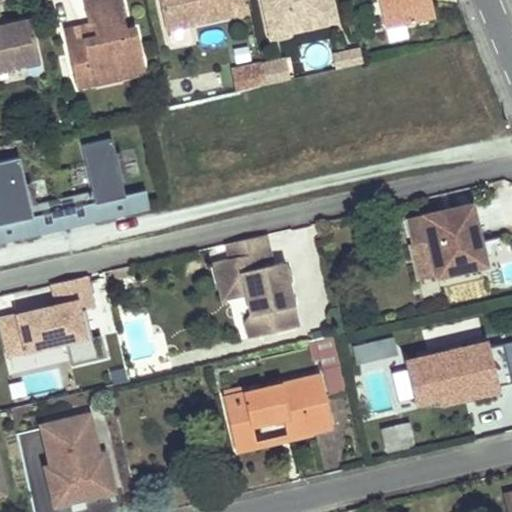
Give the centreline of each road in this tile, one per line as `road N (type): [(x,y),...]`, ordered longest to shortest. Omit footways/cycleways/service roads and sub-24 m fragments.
road 1 (residential): [(0,285),(511,167)]
road 2 (residential): [(511,449),(245,511)]
